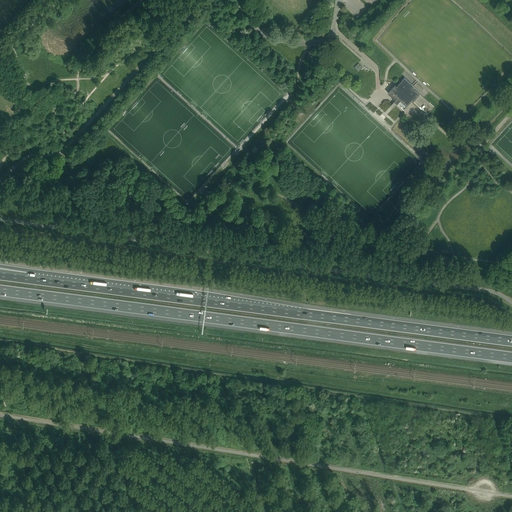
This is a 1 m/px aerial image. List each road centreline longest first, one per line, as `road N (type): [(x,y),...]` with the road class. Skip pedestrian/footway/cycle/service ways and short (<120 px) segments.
road 1 (track): [(511,420),(0,347)]
road 2 (motorway): [(0,290),(511,357)]
road 3 (motorway): [(511,341),(25,277)]
road 4 (unknown): [(143,0),(97,45),(73,100),(21,136),(0,164)]
road 5 (unclassified): [(241,0),(268,35),(302,42),(330,36),(338,0)]
